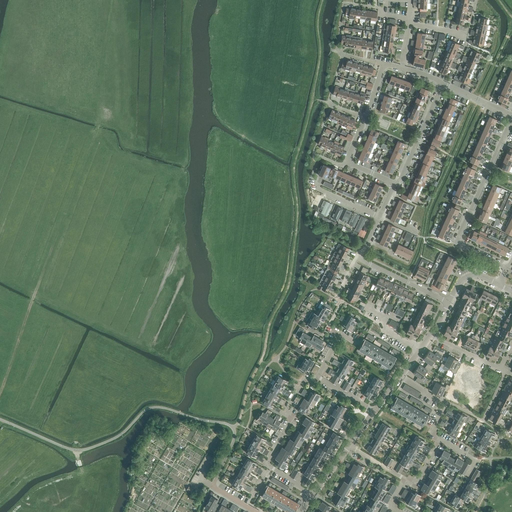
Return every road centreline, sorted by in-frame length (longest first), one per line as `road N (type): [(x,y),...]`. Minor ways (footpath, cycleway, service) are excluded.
road 1 (track): [(322,0),(312,102),(293,168),(290,274),(233,427)]
road 2 (unclassified): [(212,486),(234,436),(222,422),(148,408),(120,435),(80,450),(0,419)]
road 3 (track): [(511,28),(428,211),(424,237)]
road 4 (residential): [(506,268),(457,238),(511,116)]
road 5 (residential): [(270,466),(292,417),(284,412),(303,379),(316,376)]
